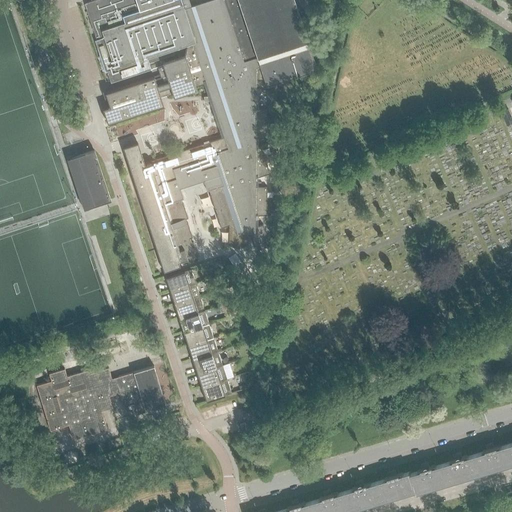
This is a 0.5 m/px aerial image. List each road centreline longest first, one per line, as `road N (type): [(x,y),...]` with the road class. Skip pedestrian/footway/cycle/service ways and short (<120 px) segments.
road 1 (residential): [(229,498),(511,411)]
road 2 (residential): [(146,279),(200,427)]
